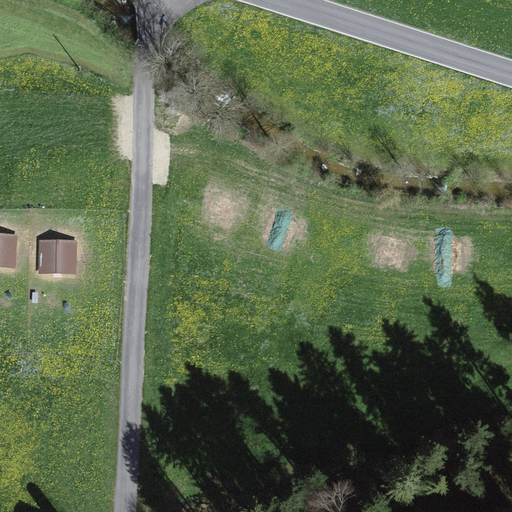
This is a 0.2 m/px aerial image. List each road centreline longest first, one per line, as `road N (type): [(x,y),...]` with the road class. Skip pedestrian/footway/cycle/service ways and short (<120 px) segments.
road 1 (unclassified): [(158,0),(126,511)]
road 2 (tertiary): [(280,0),(511,75)]
